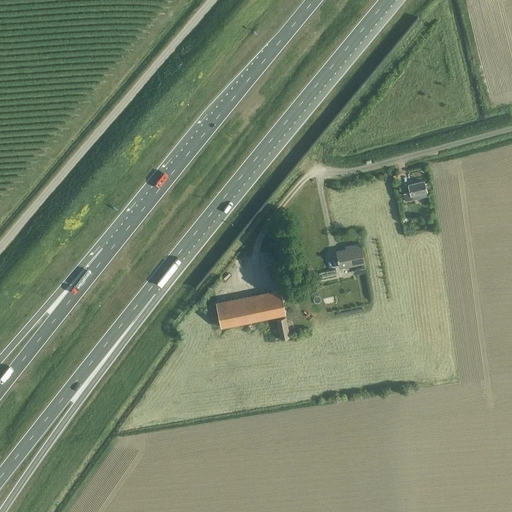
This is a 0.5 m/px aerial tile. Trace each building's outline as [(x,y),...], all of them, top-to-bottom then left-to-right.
[(424,180),(408,184),(411,195),(426,191),(424,180)] [(339,267),(353,264),(354,271),(365,268),(360,244),(348,246),(349,249),(336,251),(339,267)] [(322,282),(302,285),(307,311),(326,307),(322,282)] [(279,289),(247,295),(217,302),(221,326),(284,314),(279,289)] [(276,319),(280,338),(289,336),(285,317),(276,319)] [(290,339),(257,346),(237,350),(240,362),(292,351),(290,339)]
